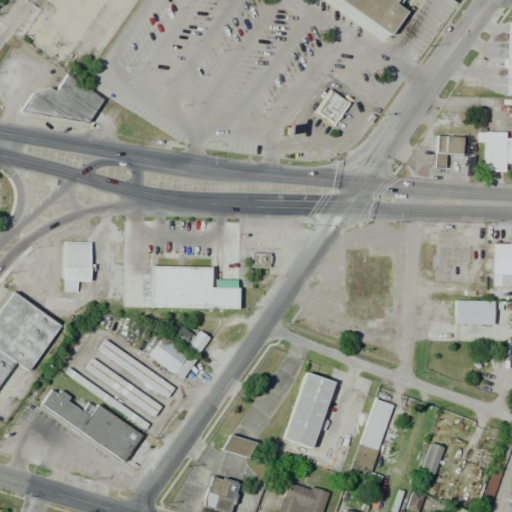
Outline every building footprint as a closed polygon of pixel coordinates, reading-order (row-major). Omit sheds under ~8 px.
[(337,0),(387,35),(404,11),(392,3),(394,0),(337,0)] [(504,22),(511,22),(511,95),(502,95),(504,22)] [(17,110),(29,93),(46,87),(53,91),(65,73),(99,99),(83,122),(17,110)] [(326,89),(344,102),(329,124),(310,111),(326,89)] [(502,133),(502,138),(511,138),(511,163),(501,163),(501,171),(481,171),(482,142),(474,142),(474,132),(502,133)] [(433,135),(460,137),(459,154),(442,153),(441,169),(431,168),(433,135)] [(74,280),(73,289),(70,289),(69,291),(61,291),(61,289),(62,280),(59,279),(59,264),(60,242),(87,243),(86,264),(91,264),(91,280),(80,280),(74,280)] [(490,275),(491,243),(511,244),(511,288),(497,288),(497,275),(490,275)] [(268,253),(268,268),(246,268),(247,252),(268,253)] [(212,287),(212,280),(233,280),(233,288),(236,288),(235,309),(149,307),(150,266),(209,267),(209,287),(212,287)] [(12,362),(0,378),(0,304),(10,291),(57,324),(25,371),(12,362)] [(490,301),(490,324),(452,324),(452,300),(490,301)] [(183,349),(160,333),(170,320),(192,336),(196,331),(207,338),(194,357),(183,349)] [(145,356),(159,337),(190,359),(177,378),(145,356)] [(95,349),(103,338),(171,388),(163,399),(95,349)] [(82,367),(90,356),(158,406),(150,417),(82,367)] [(66,368),(146,424),(142,429),(62,373),(66,368)] [(302,372),(330,382),(306,448),(279,438),(302,372)] [(94,404),(138,436),(119,462),(76,430),(39,403),(48,389),(55,394),(57,390),(67,397),(65,400),(80,411),(86,402),(92,407),(94,404)] [(357,444),(372,398),(390,404),(375,450),(357,444)] [(399,420),(410,425),(401,450),(389,446),(399,420)] [(44,434),(35,446),(20,436),(29,423),(44,434)] [(226,435),(252,443),(243,458),(217,449),(226,435)] [(481,498),(503,438),(511,442),(485,511),(475,511),(423,493),(428,478),(481,498)] [(427,443),(440,448),(430,475),(417,470),(427,443)] [(393,472),(394,467),(403,470),(397,486),(348,469),(357,444),(375,450),(370,465),(393,472)] [(209,475),(235,484),(226,511),(219,511),(199,506),(209,475)] [(286,482),(307,490),(308,487),(326,493),(319,511),(301,511),(303,508),(296,506),(293,511),(277,511),(275,511),(286,482)] [(398,511),(406,490),(421,496),(415,511),(398,511)]
